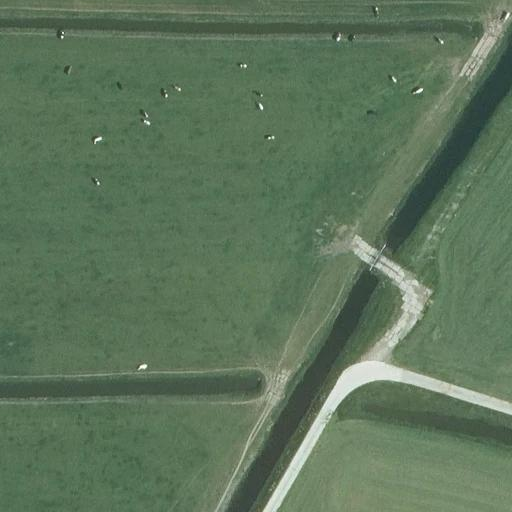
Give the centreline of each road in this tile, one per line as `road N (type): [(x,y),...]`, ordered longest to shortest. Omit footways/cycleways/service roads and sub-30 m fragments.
road 1 (track): [(511,409),(399,375),(363,375),(332,401),(268,511)]
road 2 (track): [(363,375),(401,329),(412,292),(342,234)]
